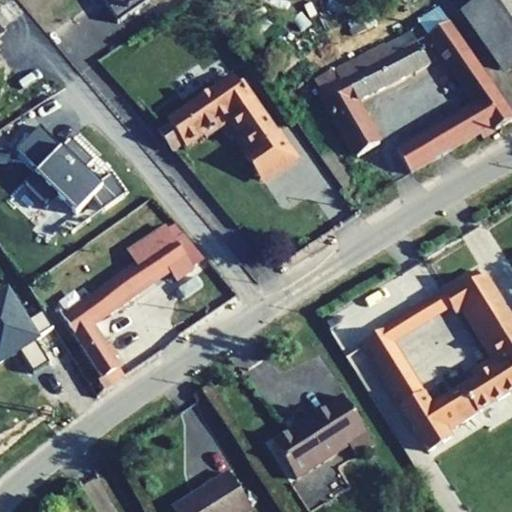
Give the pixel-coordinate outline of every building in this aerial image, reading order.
[(102,0),(113,18),(142,0),(102,0)] [(511,0),(480,0),(472,6),(511,64),(511,0)] [(447,23),(438,9),(418,23),(427,37),(447,23)] [(447,23),(427,37),(464,91),(484,77),(447,23)] [(415,44),(409,33),(384,46),(390,58),(415,44)] [(273,45),(285,58),(292,51),(281,38),(273,45)] [(322,95),(358,157),(380,143),(357,104),(428,67),(415,44),(390,58),(384,46),(335,72),(341,83),(322,95)] [(335,72),(314,82),(322,95),(341,83),(335,72)] [(19,119),(61,89),(51,75),(8,105),(19,119)] [(484,77),(464,91),(474,106),(494,92),(484,77)] [(249,153),(271,138),(230,78),(215,89),(214,87),(163,124),(164,125),(179,147),(180,148),(198,136),(201,140),(215,131),(212,126),(224,118),(249,153)] [(396,151),(409,174),(478,136),(481,140),(511,122),(511,117),(494,92),(474,106),(396,151)] [(179,147),(164,125),(137,144),(152,165),(179,147)] [(69,133),(21,186),(45,209),(57,196),(76,213),(102,185),(84,169),(95,157),(69,133)] [(271,138),(249,153),(239,160),(255,183),(287,161),(271,138)] [(160,198),(176,217),(188,207),(171,187),(160,198)] [(138,267),(63,318),(102,379),(98,382),(103,390),(124,377),(114,361),(118,356),(112,347),(106,349),(92,327),(170,272),(177,282),(194,270),(166,229),(129,253),(138,267)] [(473,273),(444,291),(461,317),(488,300),(473,273)] [(436,296),(452,323),(461,317),(444,291),(436,296)] [(461,317),(484,354),(511,336),(511,335),(488,300),(461,317)] [(357,343),(367,361),(390,345),(380,329),(357,343)] [(511,336),(484,354),(491,366),(510,397),(511,395),(511,336)] [(367,361),(390,396),(412,382),(390,345),(367,361)] [(442,404),(459,429),(510,397),(491,366),(480,372),(485,378),(442,404)] [(390,396),(399,412),(423,398),(412,382),(390,396)] [(337,391),(300,415),(325,456),(346,443),(353,455),(369,444),(337,391)] [(268,442),(289,478),(325,456),(300,415),(292,420),(294,425),(268,442)] [(172,488),(186,511),(230,511),(252,499),(225,456),(172,488)]
